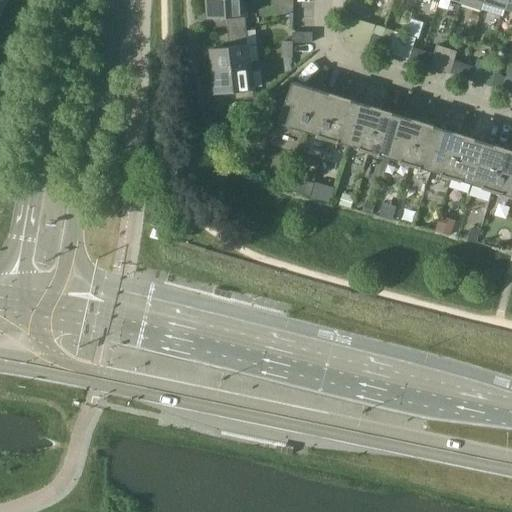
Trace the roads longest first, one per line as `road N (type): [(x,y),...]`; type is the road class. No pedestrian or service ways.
road 1 (primary): [(18,362),(511,468)]
road 2 (primary): [(511,411),(58,310)]
road 3 (tertiary): [(58,310),(109,0)]
road 4 (tertiary): [(66,0),(7,304)]
road 5 (residential): [(511,110),(337,56),(327,48),(328,0)]
